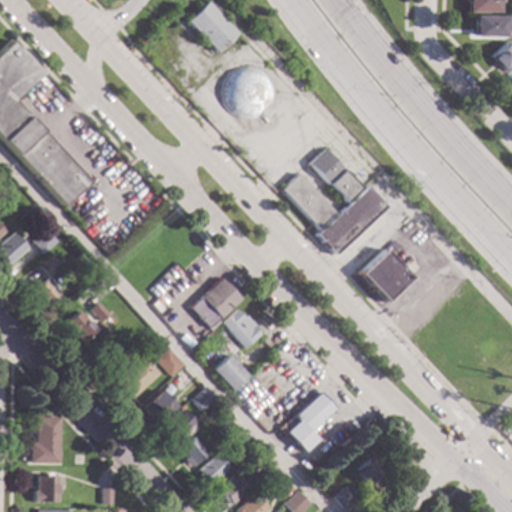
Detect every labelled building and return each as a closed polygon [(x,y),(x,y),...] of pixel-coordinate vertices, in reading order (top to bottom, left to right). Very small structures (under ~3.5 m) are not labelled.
[(206,0),(235,33),(213,53),(183,21),(206,0)] [(495,0),(495,13),(463,12),(463,0),(495,0)] [(503,37),(471,37),(471,16),(503,17),(503,37)] [(511,49),(511,61),(501,72),(487,57),(505,41),(511,49)] [(38,74),(9,101),(84,182),(58,206),(0,143),(0,49),(8,42),(38,74)] [(248,66),(256,68),(262,73),(267,79),(270,86),(271,93),(270,101),(266,108),(261,114),(254,118),(247,120),(239,120),(232,117),(226,113),(221,107),(218,100),(217,92),(217,88),(219,81),(226,72),(237,67),(248,66)] [(356,188),(341,201),(306,163),(321,149),(356,188)] [(330,212),(313,228),(277,190),(294,174),(330,212)] [(383,207),(331,255),(311,233),(363,185),(383,207)] [(90,221),(83,227),(77,221),(85,215),(90,221)] [(52,241),(39,254),(27,241),(40,229),(52,241)] [(22,250),(3,267),(0,263),(0,241),(8,234),(22,250)] [(407,277),(381,303),(355,275),(380,250),(407,277)] [(57,268),(45,278),(34,265),(45,255),(57,268)] [(237,300),(215,321),(217,323),(208,331),(186,308),(217,278),(237,300)] [(55,294),(41,306),(37,301),(34,304),(29,298),(32,296),(28,292),(42,280),(55,294)] [(105,314),(97,322),(86,310),(94,303),(105,314)] [(240,317),(244,314),(252,324),(250,326),(258,334),(241,349),(218,324),(233,310),(240,317)] [(86,323),(87,321),(92,327),(90,328),(92,330),(78,342),(72,336),(70,338),(59,326),(75,311),(86,323)] [(180,365),(167,378),(151,360),(164,348),(180,365)] [(243,376),(228,391),(208,371),(224,356),(243,376)] [(151,374),(125,399),(109,382),(136,357),(151,374)] [(192,379),(179,391),(169,380),(182,368),(192,379)] [(212,399),(199,411),(189,400),(201,388),(212,399)] [(173,406),(154,425),(142,413),(148,407),(145,403),(159,390),(173,406)] [(331,409),(306,432),(313,439),(300,451),(284,433),(280,436),(275,430),(316,393),(331,409)] [(193,428),(185,436),(182,433),(170,443),(158,427),(178,410),(193,428)] [(56,464),(27,463),(27,443),(33,443),(33,417),(57,417),(56,464)] [(65,431),(57,431),(57,421),(65,421),(65,431)] [(228,421),(235,429),(224,440),(216,431),(228,421)] [(245,440),(234,450),(226,442),(237,431),(245,440)] [(203,452),(187,468),(180,460),(182,458),(175,451),(190,437),(203,452)] [(225,468),(208,484),(196,471),(213,455),(225,468)] [(380,472),(372,479),(374,482),(369,487),(367,484),(366,485),(352,470),(366,457),(380,472)] [(272,469),(260,480),(253,472),(265,461),(272,469)] [(242,474),(238,478),(248,488),(229,505),(226,501),(224,503),(213,491),(232,472),(233,473),(238,469),(242,474)] [(288,482),(274,495),(262,482),(276,470),(288,482)] [(55,502),(31,502),(32,491),(35,491),(35,476),(55,477),(55,502)] [(352,498),(341,509),(330,498),(341,487),(352,498)] [(110,505),(98,504),(99,488),(108,488),(110,488),(110,505)] [(307,506),(300,511),(288,511),(281,504),(294,492),(307,506)] [(266,510),(263,511),(232,511),(251,494),(266,510)]
